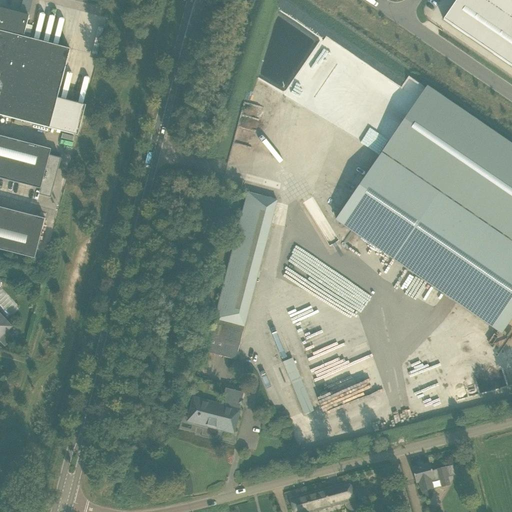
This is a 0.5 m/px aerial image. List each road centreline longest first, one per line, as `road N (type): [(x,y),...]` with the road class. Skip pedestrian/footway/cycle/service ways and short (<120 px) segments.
road 1 (tertiary): [(82,430),(195,0)]
road 2 (residential): [(166,511),(511,421)]
road 3 (unclassified): [(402,17),(511,91)]
